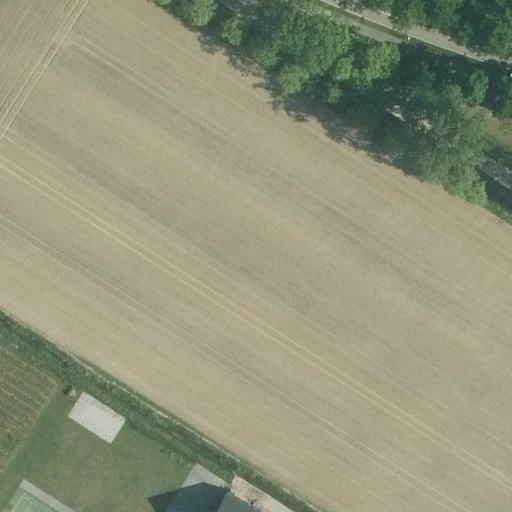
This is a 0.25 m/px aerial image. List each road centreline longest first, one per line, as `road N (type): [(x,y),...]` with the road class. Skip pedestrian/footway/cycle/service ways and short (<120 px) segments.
road 1 (unclassified): [(511,181),(240,11),(238,0)]
road 2 (secondary): [(511,58),(352,0)]
